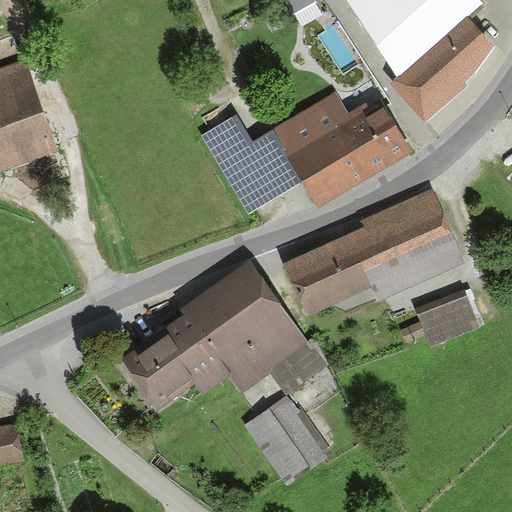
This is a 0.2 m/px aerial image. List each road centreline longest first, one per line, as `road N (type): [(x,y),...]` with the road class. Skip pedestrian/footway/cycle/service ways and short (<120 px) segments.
road 1 (residential): [(511,73),(493,104),(433,161),(394,184),(4,348)]
road 2 (residential): [(4,348),(191,511)]
